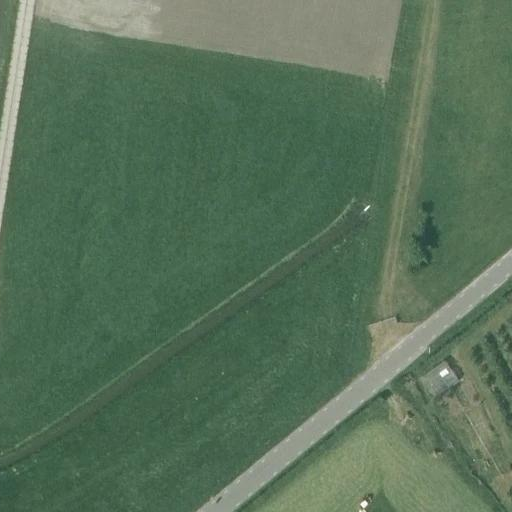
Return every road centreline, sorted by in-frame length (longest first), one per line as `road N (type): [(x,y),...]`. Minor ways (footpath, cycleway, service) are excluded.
road 1 (unclassified): [(511,265),(211,511)]
road 2 (track): [(396,360),(381,322),(428,0)]
road 3 (track): [(0,175),(26,0)]
